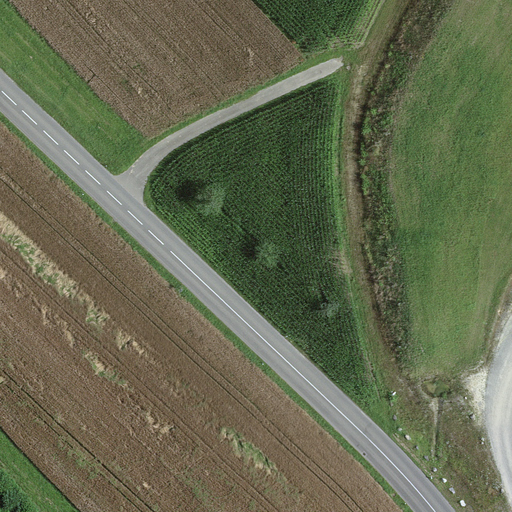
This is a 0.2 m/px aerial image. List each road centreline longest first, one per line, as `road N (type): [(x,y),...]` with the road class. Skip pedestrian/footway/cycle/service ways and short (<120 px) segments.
road 1 (tertiary): [(436,511),(0,89)]
road 2 (track): [(335,65),(171,145),(113,197)]
